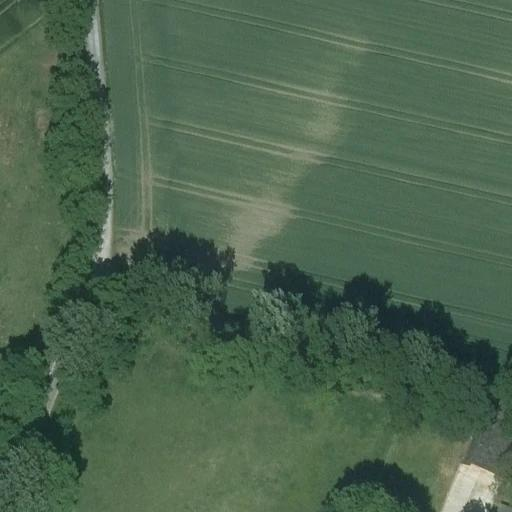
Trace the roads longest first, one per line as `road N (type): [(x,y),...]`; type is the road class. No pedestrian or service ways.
road 1 (unclassified): [(0,503),(89,300),(511,396)]
road 2 (track): [(81,0),(89,300)]
